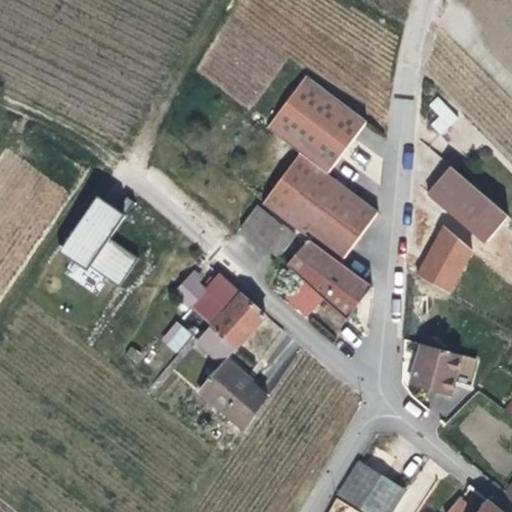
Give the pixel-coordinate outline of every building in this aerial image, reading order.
[(267,131),(300,157),(326,176),(368,122),(308,78),(267,131)] [(259,205),(303,238),(340,266),(377,215),(326,176),(300,157),(259,205)] [(511,220),(452,170),(428,199),(490,248),(511,220)] [(122,220),(129,225),(140,208),(127,200),(120,210),(95,194),(60,248),(119,287),(138,257),(110,238),(122,220)] [(242,230),(255,240),(278,258),(295,236),(271,218),(259,209),(242,230)] [(414,274),(450,294),(476,248),(440,228),(414,274)] [(322,296),(348,318),(370,290),(340,266),(303,238),(283,263),(301,279),(322,296)] [(78,260),(68,273),(96,294),(106,281),(78,260)] [(190,278),(182,289),(174,282),(168,289),(176,296),(211,326),(225,309),(195,282),(198,278),(194,274),(190,278)] [(308,315),(322,296),(301,279),(287,296),(308,315)] [(221,364),(225,360),(263,315),(243,297),(238,294),(225,309),(211,326),(197,342),(221,364)] [(175,321),(160,340),(177,353),(192,334),(175,321)] [(449,400),(461,358),(420,346),(409,385),(449,400)] [(245,430),(268,396),(225,360),(221,364),(199,389),(245,430)] [(360,465),(339,495),(365,511),(392,511),(405,493),(360,465)] [(488,504),(469,490),(456,507),(460,511),(504,511),(490,501),(488,504)]
